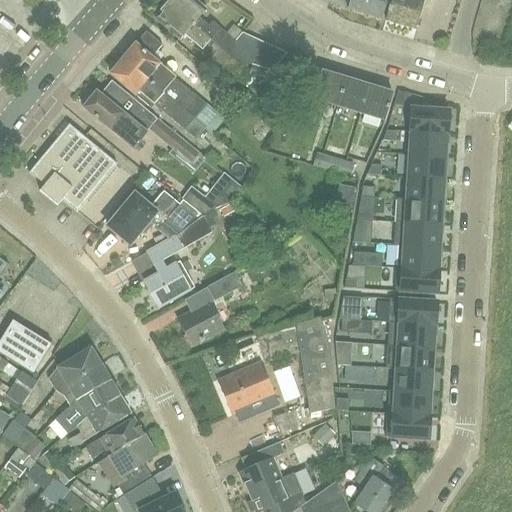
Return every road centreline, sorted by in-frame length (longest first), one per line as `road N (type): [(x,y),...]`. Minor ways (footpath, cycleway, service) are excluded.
road 1 (residential): [(422,511),(467,431),(486,93)]
road 2 (residential): [(213,511),(147,351),(48,241),(0,202)]
road 3 (residential): [(255,0),(338,46),(486,93)]
road 4 (tertiary): [(0,138),(93,16)]
